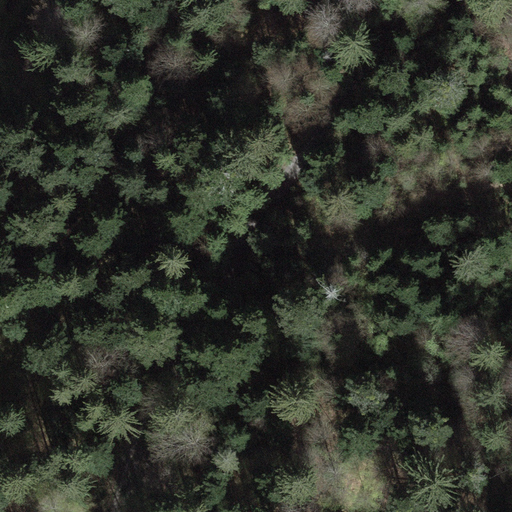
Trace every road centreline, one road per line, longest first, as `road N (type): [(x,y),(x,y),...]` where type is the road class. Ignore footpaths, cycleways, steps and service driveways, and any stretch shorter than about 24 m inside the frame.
road 1 (track): [(402,0),(217,280),(128,460),(118,511)]
road 2 (track): [(511,186),(446,193),(382,216),(339,253),(215,413),(119,509)]
